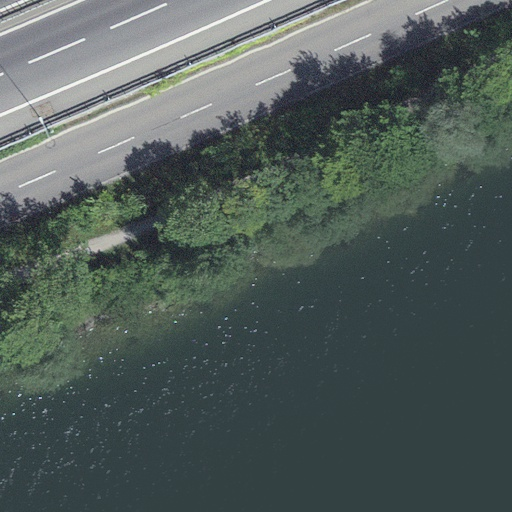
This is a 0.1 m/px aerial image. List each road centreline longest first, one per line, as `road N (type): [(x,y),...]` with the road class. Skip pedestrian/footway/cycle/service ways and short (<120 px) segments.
road 1 (primary): [(448,0),(0,196)]
road 2 (trunk): [(0,50),(119,0)]
